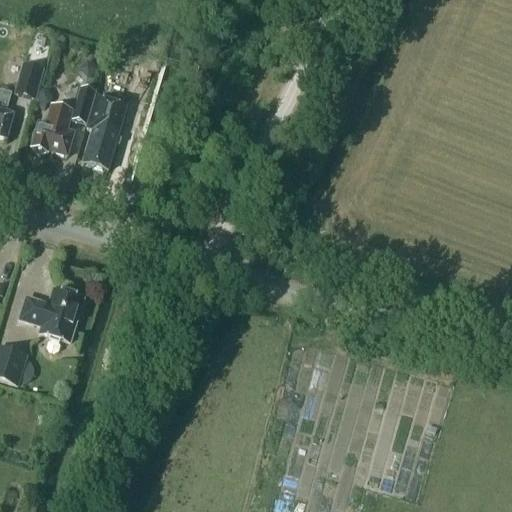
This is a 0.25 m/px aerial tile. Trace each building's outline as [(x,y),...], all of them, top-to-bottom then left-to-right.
[(24,69),(16,99),(33,104),(40,74),(24,69)] [(46,157),(47,155),(67,160),(74,135),(65,133),(68,123),(85,127),(89,112),(95,94),(77,88),(69,115),(49,109),(44,127),(35,125),(28,152),(33,153),(34,157),(38,158),(41,156),(46,157)] [(40,106),(44,108),(47,107),(48,105),(50,101),(50,98),(48,93),(43,92),(38,94),(36,99),(40,106)] [(0,140),(6,142),(13,118),(4,116),(10,97),(0,94),(0,140)] [(82,166),(92,168),(92,172),(102,175),(105,172),(108,173),(115,147),(119,146),(120,141),(118,138),(126,109),(95,100),(86,131),(92,133),(82,166)] [(52,294),(47,308),(25,301),(17,324),(40,331),(38,337),(69,346),(82,303),(52,294)] [(27,360),(0,351),(0,387),(17,393),(19,387),(23,388),(29,385),(33,379),(33,373),(30,367),(26,364),(27,360)]
